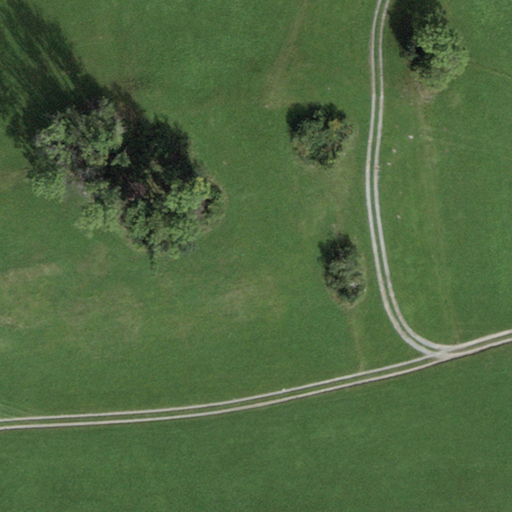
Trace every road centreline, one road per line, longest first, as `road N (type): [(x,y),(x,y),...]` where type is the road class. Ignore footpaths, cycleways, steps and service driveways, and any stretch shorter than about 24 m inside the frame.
road 1 (track): [(448,353),(242,405),(0,426)]
road 2 (track): [(448,353),(414,339),(401,322),(377,239),(372,184),(390,0)]
